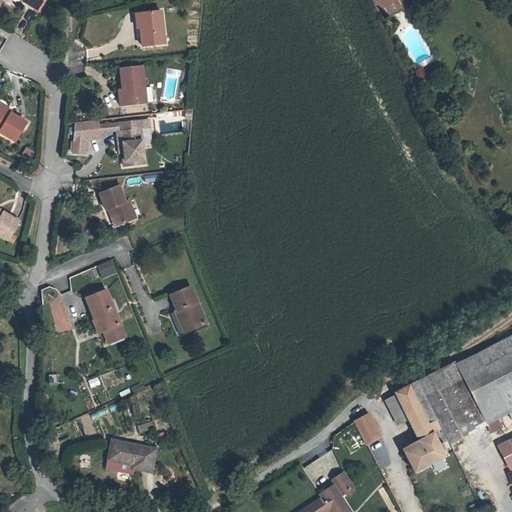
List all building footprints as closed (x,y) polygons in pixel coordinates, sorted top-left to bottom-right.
[(23,0),(40,10),(45,0),(23,0)] [(400,0),(370,0),(379,17),(403,5),(400,0)] [(173,18),(155,19),(156,32),(151,32),(152,43),(152,53),(174,52),(173,18)] [(156,32),(155,19),(147,20),(148,43),(152,43),(151,32),(156,32)] [(431,58),(414,23),(398,31),(415,66),(431,58)] [(129,72),(129,86),(130,88),(132,89),(133,109),(152,108),(150,70),(129,72)] [(177,93),(179,75),(168,74),(165,91),(177,93)] [(130,88),(129,86),(126,87),(127,93),(124,93),(124,109),(133,109),(132,89),(130,88)] [(0,130),(8,137),(22,118),(2,103),(5,99),(0,95),(0,130)] [(84,123),(76,124),(77,134),(84,134),(84,123)] [(149,170),(148,153),(147,136),(155,136),(155,128),(126,129),(126,137),(124,137),(124,145),(127,145),(128,160),(129,171),(149,170)] [(126,129),(106,130),(106,138),(124,137),(126,137),(126,129)] [(158,153),(157,136),(155,136),(147,136),(148,153),(158,153)] [(121,217),(123,216),(126,214),(135,229),(151,218),(142,203),(138,206),(128,190),(111,201),(121,217)] [(0,226),(7,231),(18,211),(0,201),(0,226)] [(126,214),(123,216),(132,230),(135,229),(126,214)] [(106,272),(98,276),(100,281),(108,278),(106,272)] [(44,304),(49,303),(57,333),(71,329),(58,285),(40,290),(44,304)] [(92,336),(98,334),(114,329),(101,293),(84,299),(92,322),(87,324),(92,336)] [(173,313),(182,335),(197,328),(184,295),(164,301),(169,314),(173,313)] [(173,313),(169,314),(160,317),(169,339),(182,335),(173,313)] [(114,329),(98,334),(103,347),(118,341),(114,329)] [(438,418),(447,441),(450,448),(511,418),(511,419),(511,333),(508,336),(413,385),(428,421),(438,418)] [(97,376),(87,380),(91,388),(101,384),(97,376)] [(428,421),(413,385),(396,394),(393,396),(385,402),(394,424),(406,419),(416,441),(403,448),(414,474),(417,472),(442,459),(437,446),(447,441),(438,418),(428,421)] [(358,425),(344,433),(356,455),(370,448),(358,425)] [(511,439),(498,447),(510,471),(511,470),(511,439)] [(148,454),(107,442),(101,461),(99,468),(123,475),(124,470),(142,476),(148,454)] [(353,490),(345,475),(334,481),(342,497),(345,495),(347,498),(354,494),(352,491),(353,490)] [(326,511),(329,510),(331,509),(333,511),(348,511),(334,487),(325,492),(327,496),(322,498),(298,511),(326,511)]
